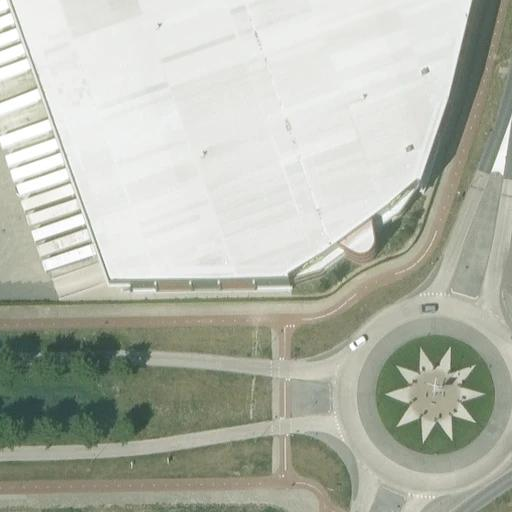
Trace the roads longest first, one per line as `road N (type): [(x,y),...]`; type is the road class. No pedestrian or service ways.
road 1 (tertiary): [(0,452),(111,450),(320,424),(350,434)]
road 2 (tertiary): [(352,359),(284,367),(0,360)]
road 3 (unclassified): [(511,104),(426,308)]
road 4 (unclassified): [(488,325),(511,163)]
